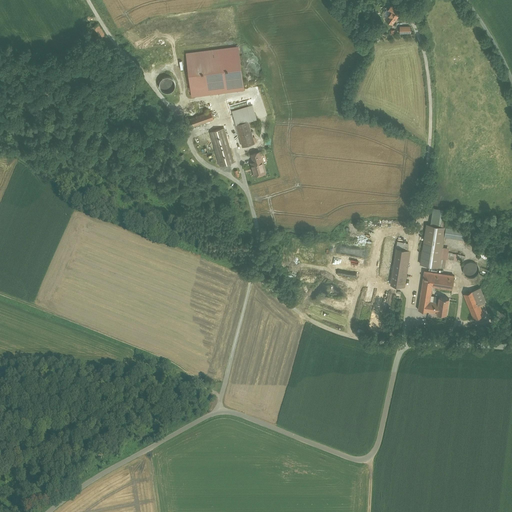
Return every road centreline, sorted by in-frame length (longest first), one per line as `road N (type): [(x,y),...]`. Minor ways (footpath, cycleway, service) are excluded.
road 1 (unclassified): [(53,511),(144,446),(216,409),(365,458),(378,445),(403,347),(510,347)]
road 2 (track): [(0,289),(154,349),(199,379),(219,409)]
road 3 (track): [(252,277),(262,276),(296,310),(335,329),(403,347)]
road 4 (unclassified): [(511,105),(494,48),(457,0)]
